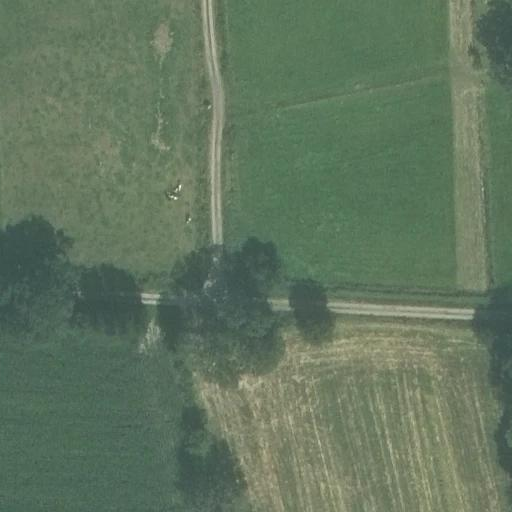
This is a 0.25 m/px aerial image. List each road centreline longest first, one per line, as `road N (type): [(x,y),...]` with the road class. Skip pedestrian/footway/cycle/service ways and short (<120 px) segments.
road 1 (track): [(511,322),(0,292)]
road 2 (track): [(222,303),(224,114),(210,0)]
